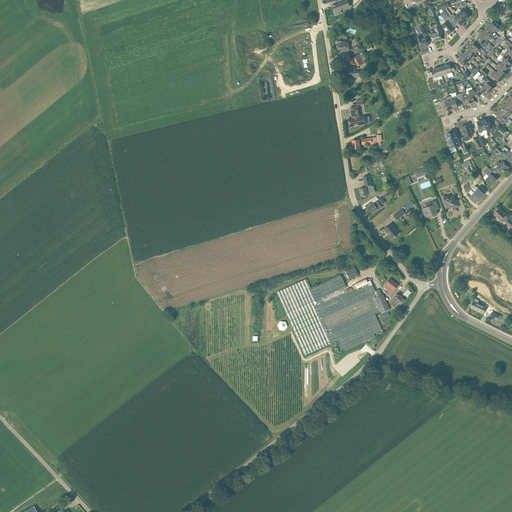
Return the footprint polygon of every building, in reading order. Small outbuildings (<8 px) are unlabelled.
[(347,0),(346,0),(332,6),(334,12),(335,12),(341,10),(350,6),(347,0)] [(458,14),(465,21),(470,16),(468,14),(465,6),(467,5),(466,2),(457,5),(458,7),(461,7),(462,10),(458,14)] [(443,11),(440,13),(444,19),(446,22),(442,25),(449,34),(454,30),(453,28),(449,23),(452,21),(449,18),(448,16),(445,13),(443,11)] [(451,16),(449,18),(452,21),(454,18),(458,22),(461,25),(465,21),(458,14),(456,17),(453,14),(451,16)] [(488,27),(494,32),(496,30),(498,31),(500,30),(502,32),(505,29),(500,25),(498,28),(492,22),(488,27)] [(442,39),(440,35),(443,34),(440,27),(435,29),(436,32),(430,35),(434,42),(442,39)] [(493,34),(494,32),(488,27),(484,31),(492,38),(494,36),(493,34)] [(490,40),(492,38),(484,31),(481,35),(487,41),(489,38),(490,40)] [(422,48),(429,45),(426,37),(422,39),(420,35),(417,37),(422,48)] [(487,41),(481,35),(477,39),(479,41),(477,43),(484,49),(488,45),(487,44),(485,43),(487,41)] [(338,51),(342,50),(343,52),(350,51),(349,45),(348,45),(347,41),(342,42),(342,43),(336,44),(338,51)] [(360,43),(352,49),(355,54),(363,48),(360,43)] [(473,43),(469,48),(476,53),(478,51),(480,53),(483,50),(480,47),(479,49),(473,43)] [(469,48),(465,52),(474,59),(475,57),(474,56),(476,53),(469,48)] [(353,57),(358,66),(367,62),(362,52),(353,57)] [(465,52),(462,56),(468,62),(470,60),(472,61),(474,59),(465,52)] [(509,62),(511,58),(511,57),(506,52),(504,54),(503,52),(501,54),(503,57),(509,62)] [(466,64),(468,62),(462,56),(458,60),(466,68),(468,65),(466,64)] [(503,57),(500,61),(501,63),(508,68),(511,64),(509,62),(503,57)] [(450,63),(444,65),(447,74),(452,72),(452,71),(455,71),(454,65),(451,66),(450,63)] [(498,63),(496,65),(499,67),(501,69),(504,72),(508,68),(501,63),(500,64),(498,63)] [(442,76),(447,74),(444,65),(439,66),(442,76)] [(439,66),(434,68),(435,70),(431,71),(433,78),(437,77),(442,76),(439,66)] [(341,69),(342,76),(348,74),(349,79),(360,77),(359,71),(355,71),(354,67),(351,67),(341,69)] [(504,79),(507,75),(506,73),(504,72),(499,67),(499,68),(499,67),(497,69),(499,71),(497,73),(504,79)] [(486,76),(488,74),(489,73),(483,68),(480,71),(486,76)] [(470,76),(467,70),(463,73),(467,78),(468,80),(471,78),(470,76)] [(504,79),(497,73),(494,70),(490,75),(493,78),(493,77),(500,83),(504,79)] [(484,81),(482,83),(484,85),(483,86),(490,92),(493,89),(490,86),(492,83),(484,76),(482,79),(484,81)] [(475,90),(475,91),(477,94),(479,97),(482,94),(486,97),(490,92),(483,86),(480,84),(477,88),(475,90)] [(468,91),(466,92),(469,103),(475,102),(474,99),(479,97),(477,94),(475,91),(473,89),(468,91)] [(451,96),(449,96),(450,100),(453,108),(458,107),(456,102),(459,101),(458,95),(457,96),(456,92),(451,94),(451,96)] [(466,92),(457,94),(458,95),(459,101),(463,100),(464,105),(469,103),(466,92)] [(446,99),(441,101),(443,109),(446,108),(447,110),(453,108),(450,100),(449,96),(446,97),(446,99)] [(511,110),(511,106),(507,102),(503,106),(510,112),(511,110)] [(350,127),(366,124),(365,116),(360,117),(358,106),(350,107),(352,118),(348,119),(350,127)] [(511,114),(510,112),(503,106),(500,110),(506,116),(508,118),(511,114)] [(497,116),(495,118),(503,124),(508,118),(506,116),(500,110),(496,115),(497,116)] [(489,118),(483,120),(486,129),(487,133),(490,132),(493,135),(499,129),(496,127),(495,128),(493,125),(492,125),(491,122),(490,122),(489,118)] [(483,120),(478,122),(479,126),(478,126),(480,132),(483,131),(484,135),(487,133),(486,129),(483,120)] [(465,137),(461,138),(462,142),(470,139),(469,135),(473,134),(470,124),(462,126),(465,137)] [(499,124),(496,127),(499,129),(504,134),(507,131),(499,124)] [(450,133),(451,136),(455,146),(455,147),(456,147),(461,145),(454,132),(450,133),(450,132),(450,133)] [(450,148),(455,146),(451,136),(450,133),(446,134),(450,148)] [(483,136),(479,139),(483,146),(487,144),(483,136)] [(478,149),(483,146),(479,139),(478,139),(478,137),(473,139),(478,149)] [(352,140),(353,149),(360,148),(359,139),(352,140)] [(511,153),(511,152),(508,149),(505,153),(503,151),(499,155),(503,159),(506,157),(511,162),(511,153)] [(498,154),(495,152),(489,158),(492,160),(498,154)] [(493,172),(496,175),(498,172),(501,175),(509,167),(503,161),(500,164),(498,162),(490,169),(493,172)] [(490,169),(488,168),(487,167),(483,171),(486,174),(483,177),(486,180),(485,180),(491,185),(497,179),(491,174),(493,172),(490,169)] [(369,175),(362,177),(363,180),(365,187),(366,186),(370,185),(371,185),(372,185),(369,175)] [(366,188),(360,189),(362,197),(368,195),(368,194),(369,193),(370,194),(375,193),(373,187),(371,187),(371,185),(370,185),(366,186),(366,188)] [(475,186),(471,190),(480,198),(484,193),(478,188),(475,186)] [(480,198),(471,190),(467,195),(470,198),(476,203),(480,198)] [(454,206),(455,209),(460,207),(457,201),(456,201),(454,197),(449,199),(448,197),(443,199),(446,205),(447,204),(449,208),(454,206)] [(368,208),(372,213),(377,209),(378,210),(382,207),(377,201),(374,203),(373,203),(368,208)] [(439,209),(437,202),(426,205),(427,208),(423,209),(426,219),(431,217),(431,218),(434,217),(434,216),(438,215),(436,210),(439,209)] [(402,208),(394,214),(398,219),(406,213),(405,213),(407,211),(406,210),(404,207),(402,208)] [(506,214),(499,208),(494,214),(500,220),(501,220),(503,222),(508,217),(505,215),(506,214)] [(396,236),(399,234),(391,224),(384,229),(387,234),(388,233),(392,239),(395,237),(396,236)] [(355,267),(345,271),(349,278),(358,274),(355,267)] [(306,279),(277,292),(305,355),(332,343),(332,342),(337,340),(342,352),(375,337),(374,334),(382,330),(375,314),(380,312),(381,313),(382,313),(384,318),(389,316),(387,312),(389,311),(388,310),(389,309),(383,294),(382,295),(378,296),(376,291),(375,291),(372,285),(370,281),(367,282),(366,279),(354,284),(351,286),(353,290),(348,293),(339,274),(310,287),(306,279)] [(397,285),(397,284),(390,278),(385,284),(383,287),(391,293),(393,290),(397,285)] [(396,304),(399,307),(405,299),(397,293),(389,303),(393,307),(396,304)] [(475,298),(474,301),(473,301),(470,307),(483,313),(486,307),(478,303),(479,300),(475,298)] [(499,315),(492,312),(489,317),(497,320),(500,321),(502,317),(499,315)]
